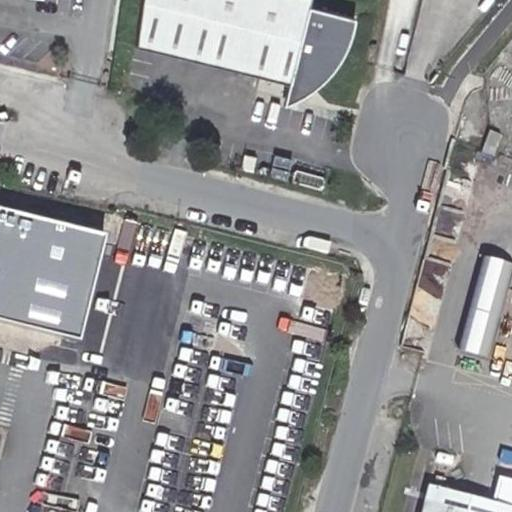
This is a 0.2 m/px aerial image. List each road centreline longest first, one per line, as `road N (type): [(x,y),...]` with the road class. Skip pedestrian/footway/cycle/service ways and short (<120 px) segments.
road 1 (unclassified): [(399,261),(309,218),(16,148)]
road 2 (residential): [(399,261),(437,104),(511,17)]
road 3 (unknown): [(375,149),(206,112),(181,122),(157,182)]
road 4 (residential): [(337,511),(399,261)]
road 5 (unknown): [(375,149),(435,0)]
